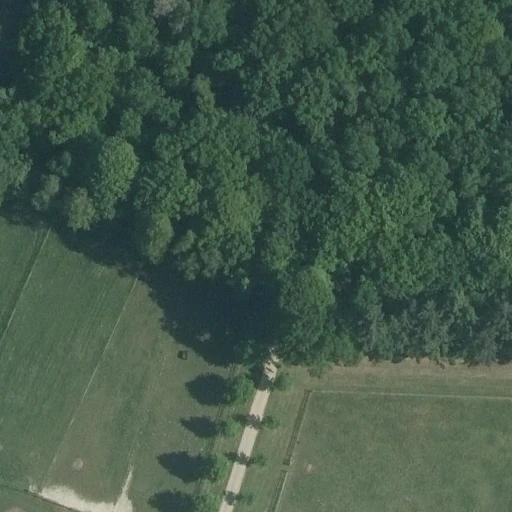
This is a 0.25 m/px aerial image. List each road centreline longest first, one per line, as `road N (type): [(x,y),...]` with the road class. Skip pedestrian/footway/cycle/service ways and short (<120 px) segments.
road 1 (unclassified): [(511,269),(234,253),(0,162)]
road 2 (track): [(298,262),(226,511)]
